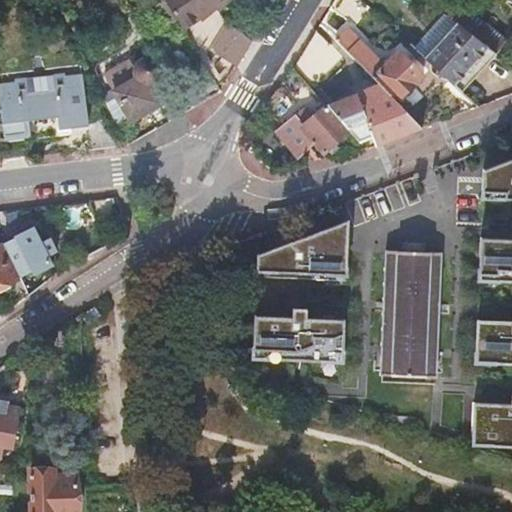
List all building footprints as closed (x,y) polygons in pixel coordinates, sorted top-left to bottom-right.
[(164,0),(184,31),(197,21),(211,7),(215,11),(225,0),(164,0)] [(367,7),(358,0),(333,0),(328,8),(354,25),(367,7)] [(455,9),(448,18),(455,23),(495,55),(501,46),(455,9)] [(455,23),(448,18),(416,53),(423,59),(455,23)] [(206,52),(236,68),(248,47),(240,33),(222,22),(206,52)] [(461,93),(495,55),(455,23),(423,59),(461,93)] [(334,40),(381,88),(391,99),(396,94),(400,99),(423,77),(399,52),(383,68),(345,28),(334,40)] [(294,70),(311,90),(343,60),(317,33),(294,70)] [(140,63),(139,65),(138,66),(137,69),(131,61),(105,75),(115,91),(132,121),(162,103),(151,86),(152,86),(154,85),(156,84),(158,82),(159,81),(161,79),(161,77),(162,74),(162,72),(162,70),(161,68),(160,66),(159,64),(157,62),(155,61),(153,61),(151,60),(149,60),(146,60),(144,60),(142,62),(140,63)] [(282,84),(298,103),(311,90),(294,70),(282,84)] [(181,87),(193,110),(221,93),(208,72),(181,87)] [(90,152),(118,149),(108,121),(89,123),(84,87),(82,75),(67,77),(66,74),(54,75),(54,76),(26,79),(14,80),(15,84),(0,85),(0,96),(4,124),(59,117),(61,130),(87,126),(90,152)] [(349,133),(359,144),(371,139),(375,148),(421,130),(391,99),(381,88),(328,108),(349,133)] [(324,155),(349,133),(328,108),(326,106),(312,119),(303,108),(277,133),(300,160),(316,145),(324,155)] [(511,157),(481,167),(479,194),(511,194),(511,157)] [(259,245),(256,272),(346,274),(347,216),(259,245)] [(4,245),(20,278),(32,271),(34,275),(52,266),(48,257),(56,253),(50,241),(42,245),(34,229),(16,238),(4,245)] [(511,234),(480,234),(478,278),(511,279),(511,234)] [(0,304),(0,289),(20,279),(20,278),(4,245),(0,247),(0,319),(5,316),(0,304)] [(386,332),(385,344),(383,344),(383,347),(385,347),(384,375),(382,374),(382,377),(438,378),(438,377),(436,377),(436,364),(439,364),(439,362),(436,362),(437,349),(439,349),(439,347),(437,347),(438,334),(440,334),(440,332),(437,332),(438,319),(440,319),(440,317),(438,317),(438,304),(441,304),(441,302),(438,302),(439,289),(441,289),(442,287),(439,287),(440,274),(442,274),(442,272),(440,272),(440,259),(443,259),(443,256),(443,254),(386,252),(386,257),(388,257),(388,270),(386,270),(386,272),(387,272),(387,285),(385,285),(385,287),(387,287),(387,300),(385,300),(385,302),(387,302),(386,315),(384,315),(384,317),(386,317),(386,330),(384,330),(384,332),(386,332)] [(289,303),(289,313),(256,312),(256,333),(255,356),(342,359),(344,315),(304,313),(305,304),(289,303)] [(511,306),(510,307),(510,316),(477,315),(475,360),(511,361),(511,306)] [(511,390),(508,390),(508,400),(475,399),(473,443),(511,444),(511,390)] [(0,461),(3,459),(5,448),(13,450),(15,449),(22,411),(12,409),(10,406),(10,403),(9,403),(8,405),(0,403),(0,461)] [(34,511),(79,511),(78,476),(58,477),(58,471),(34,472),(34,511)]
